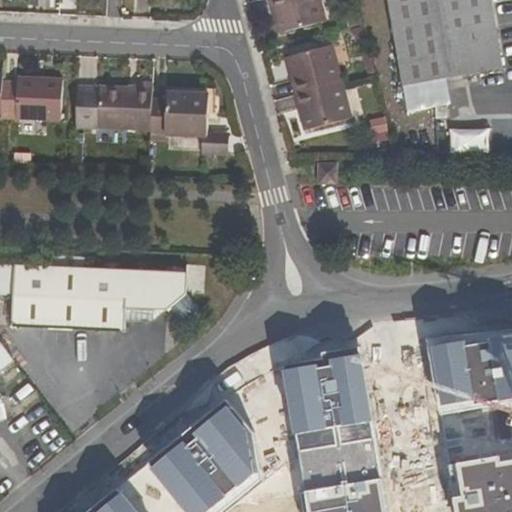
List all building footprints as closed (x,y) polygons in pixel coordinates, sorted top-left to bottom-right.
[(272,0),(281,34),(327,22),(321,0),(272,0)] [(504,69),(492,0),(389,0),(403,86),(504,69)] [(297,94),(343,82),(333,46),(288,59),(297,94)] [(20,78),(19,84),(4,84),(2,115),(2,119),(63,121),(64,80),(20,78)] [(343,82),(297,94),(307,131),(353,119),(343,82)] [(153,100),(154,83),(136,83),(136,88),(78,86),(76,127),(152,131),(153,100)] [(152,135),(208,139),(211,95),(169,92),(169,101),(153,100),(152,131),(152,135)] [(201,143),(200,155),(228,156),(229,145),(201,143)] [(340,164),(320,165),(320,185),(340,185),(340,164)] [(125,322),(152,323),(186,294),(187,273),(17,266),(14,327),(125,332),(125,322)] [(188,269),(188,294),(205,294),(205,269),(188,269)] [(0,371),(13,361),(0,343),(0,371)] [(230,491),(291,490),(291,458),(229,459),(230,491)] [(228,490),(227,459),(204,460),(205,491),(228,490)]
